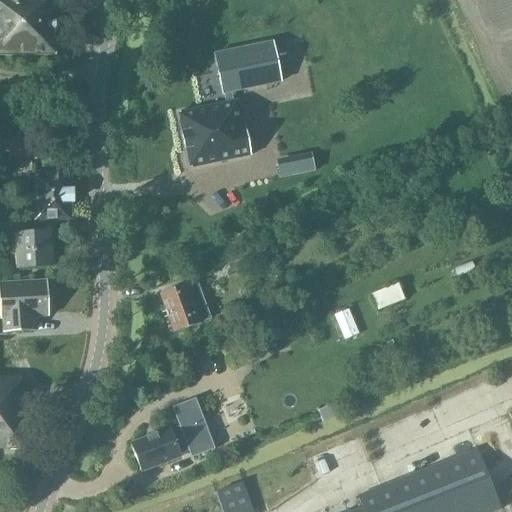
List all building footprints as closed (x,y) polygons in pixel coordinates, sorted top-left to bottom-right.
[(0,0),(0,54),(55,54),(54,0),(0,0)] [(251,155),(245,126),(243,126),(237,101),(233,102),(231,92),(281,82),(273,43),(214,55),(222,94),(224,94),(226,103),(179,113),(176,114),(177,116),(188,166),(187,166),(188,169),(191,168),(190,168),(251,155)] [(0,126),(0,159),(34,159),(34,127),(0,126)] [(301,161),(277,166),(280,178),(303,173),(301,161)] [(34,172),(35,220),(71,220),(70,202),(73,202),(72,190),(70,190),(70,172),(34,172)] [(0,222),(0,241),(12,240),(13,251),(17,251),(18,268),(52,265),(49,232),(25,234),(24,220),(0,222)] [(264,257),(258,241),(224,254),(230,270),(264,257)] [(0,286),(2,319),(4,319),(5,333),(37,330),(36,316),(50,315),(48,280),(0,283),(0,286)] [(369,291),(376,308),(404,297),(397,280),(369,291)] [(159,296),(173,332),(210,317),(197,283),(188,287),(187,285),(159,296)] [(334,315),(345,340),(359,334),(348,309),(334,315)] [(4,343),(10,364),(22,361),(16,340),(4,343)] [(20,398),(20,377),(0,377),(0,449),(23,450),(23,398),(20,398)] [(130,444),(141,473),(181,457),(180,455),(189,451),(192,458),(215,449),(196,399),(172,408),(180,427),(171,430),(170,429),(130,444)] [(336,404),(319,412),(323,422),(340,415),(336,404)] [(421,414),(396,419),(402,448),(427,442),(421,414)] [(434,452),(453,444),(449,436),(430,443),(434,452)] [(493,511),(501,509),(478,449),(358,497),(363,509),(352,511),(493,511)] [(218,497),(223,511),(252,511),(242,487),(218,497)]
